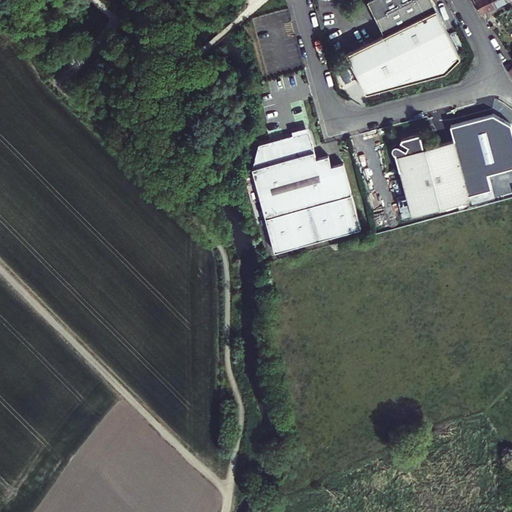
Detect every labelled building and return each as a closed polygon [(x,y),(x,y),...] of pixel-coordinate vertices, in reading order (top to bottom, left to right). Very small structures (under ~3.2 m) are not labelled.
[(366,0),(380,28),(432,2),(431,0),(366,0)] [(495,7),(491,0),(474,0),(482,14),(495,7)] [(380,28),(383,33),(345,51),(364,91),(443,70),(459,56),(435,7),(432,2),(380,28)] [(254,161),(312,146),(308,133),(307,132),(304,130),(303,129),(299,129),(298,129),(299,134),(292,135),(259,144),(254,161)] [(470,198),(454,139),(423,147),(419,134),(401,139),(397,146),(395,146),(393,145),(391,146),(390,147),(390,152),(392,154),(395,155),(399,171),(401,170),(413,214),(470,198)] [(315,158),(312,146),(254,161),(252,168),(265,217),(275,251),(361,228),(351,194),(342,163),(330,166),(327,155),(315,158)] [(403,215),(409,213),(403,195),(397,197),(403,215)]
